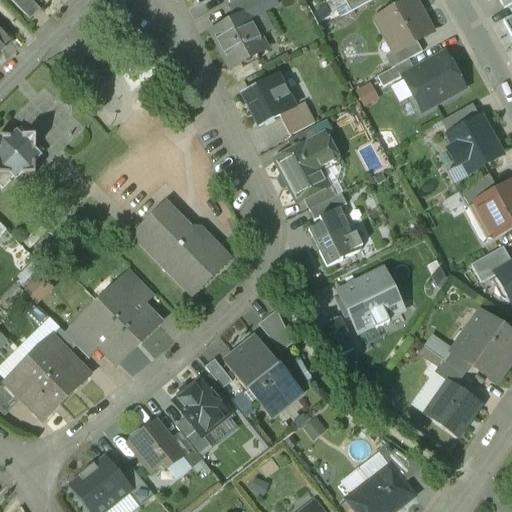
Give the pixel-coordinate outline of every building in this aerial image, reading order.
[(8,0),(29,21),(41,11),(29,0),(8,0)] [(240,0),(229,6),(226,7),(234,21),(246,14),(247,16),(257,10),(251,0),(240,0)] [(373,0),(345,0),(344,1),(351,13),(373,0)] [(511,0),(497,0),(503,10),(511,5),(511,0)] [(411,1),(374,21),(385,40),(390,38),(397,51),(398,53),(416,43),(432,34),(422,17),(420,18),(411,1)] [(234,21),(210,33),(230,70),(266,51),(247,16),(246,14),(234,21)] [(511,18),(503,24),(511,41),(511,18)] [(0,31),(0,48),(1,50),(10,42),(0,31)] [(422,54),(416,43),(398,53),(397,51),(384,58),(391,71),(408,62),(422,54)] [(414,72),(402,78),(419,108),(429,103),(432,108),(463,90),(444,55),(414,72)] [(414,72),(408,62),(391,71),(377,79),(382,89),(402,78),(414,72)] [(277,78),(242,97),(258,128),(279,117),(294,110),(277,78)] [(369,85),(357,91),(364,105),(377,99),(369,85)] [(279,117),(289,138),(314,125),(304,105),(294,110),(279,117)] [(480,120),(448,137),(454,148),(447,152),(456,168),(463,164),(469,174),(500,157),(480,120)] [(312,130),(287,143),(292,153),(317,140),(312,130)] [(10,138),(0,137),(0,190),(2,193),(10,184),(9,183),(13,180),(15,182),(21,176),(34,176),(35,163),(41,157),(35,151),(35,138),(22,138),(16,132),(10,138)] [(292,153),(274,163),(297,204),(302,201),(327,188),(326,187),(317,170),(335,160),(323,137),(317,140),(292,153)] [(497,192),(489,177),(457,194),(467,211),(475,206),(474,205),(497,192)] [(511,184),(497,192),(474,205),(475,206),(493,239),(511,228),(511,184)] [(308,212),(337,199),(330,186),(326,187),(327,188),(302,201),(308,212)] [(337,199),(308,212),(314,223),(319,221),(339,211),(346,207),(341,197),(337,199)] [(198,249),(159,209),(131,237),(192,300),(230,262),(208,239),(198,249)] [(339,211),(319,221),(321,226),(308,233),(326,270),(360,254),(359,251),(362,249),(355,236),(352,237),(339,211)] [(479,282),(493,275),(511,265),(502,250),(471,267),(479,282)] [(511,264),(511,265),(493,275),(511,308),(511,264)] [(382,268),(334,292),(357,338),(405,315),(382,268)] [(119,288),(135,304),(147,292),(128,272),(115,286),(118,289),(119,288)] [(135,304),(119,288),(118,289),(99,307),(136,345),(154,327),(156,329),(158,327),(135,304)] [(136,345),(99,307),(81,325),(79,327),(95,343),(118,366),(119,365),(117,363),(136,345)] [(258,327),(280,355),(292,346),(276,313),(258,327)] [(499,334),(489,327),(492,324),(478,314),(467,331),(470,333),(455,354),(452,352),(451,354),(470,368),(496,386),(511,362),(511,337),(502,331),(499,334)] [(317,329),(332,361),(355,350),(340,318),(317,329)] [(83,355),(95,343),(79,327),(81,325),(78,322),(63,335),(76,348),(83,355)] [(67,357),(76,348),(63,335),(59,332),(50,340),(67,357)] [(67,357),(50,340),(49,341),(51,344),(42,354),(39,351),(27,362),(63,398),(75,386),(77,388),(88,378),(67,357)] [(255,340),(223,365),(246,393),(247,392),(269,419),(300,394),(278,366),(276,367),(255,340)] [(444,364),(463,378),(470,368),(451,354),(444,364)] [(63,398),(27,362),(16,373),(19,376),(9,385),(7,382),(4,384),(21,402),(42,423),(53,412),(51,410),(63,398)] [(205,370),(222,392),(232,384),(214,362),(205,370)] [(455,390),(463,378),(444,364),(442,363),(433,375),(447,384),(455,390)] [(447,384),(433,375),(411,408),(424,416),(447,384)] [(227,418),(200,383),(173,405),(186,420),(201,439),(201,438),(227,418)] [(0,414),(4,418),(21,402),(4,384),(0,388),(0,414)] [(455,390),(447,384),(424,416),(457,440),(480,407),(455,390)] [(186,420),(175,429),(179,435),(198,457),(209,448),(201,438),(201,439),(186,420)] [(170,443),(155,424),(144,433),(138,433),(128,440),(127,446),(150,475),(162,465),(170,468),(181,459),(182,458),(170,443)] [(202,463),(198,457),(179,435),(170,443),(182,458),(181,459),(191,471),(202,463)] [(389,469),(401,484),(419,470),(389,449),(379,456),(389,469)] [(117,481),(101,461),(68,487),(87,511),(108,511),(128,496),(117,481)] [(389,469),(347,502),(354,511),(394,511),(412,498),(401,484),(389,469)] [(117,481),(128,496),(137,508),(151,497),(131,471),(117,481)] [(268,485),(254,480),(249,491),(263,498),(268,485)]
